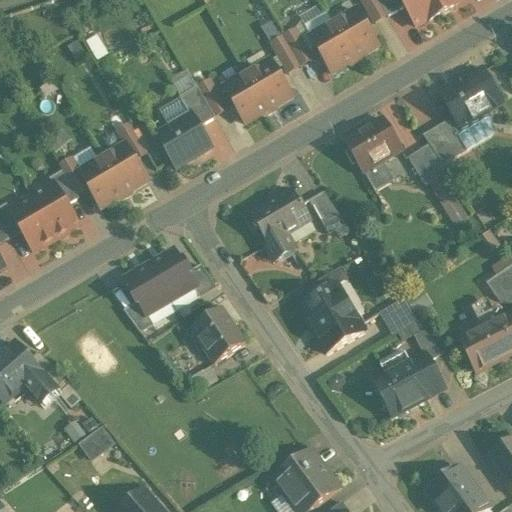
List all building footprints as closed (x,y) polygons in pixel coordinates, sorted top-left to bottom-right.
[(387,19),(376,0),(360,0),(375,26),(387,19)] [(376,0),(387,19),(405,9),(399,0),(376,0)] [(399,0),(405,9),(416,29),(428,22),(428,23),(443,14),(434,0),(399,0)] [(434,0),(443,14),(457,6),(457,5),(465,0),(434,0)] [(356,12),(333,26),(356,65),(361,62),(359,59),(378,48),(356,12)] [(356,65),(333,26),(310,39),(332,75),(350,65),(351,68),(356,65)] [(313,62),(295,31),(283,38),(301,69),(313,62)] [(301,69),(283,38),(271,45),(289,76),(301,69)] [(270,63),(247,76),(270,115),(275,113),(273,110),(291,99),(270,63)] [(482,73),(440,97),(458,127),(472,118),(473,121),(479,122),(487,117),(488,113),(501,106),(482,73)] [(247,76),(224,90),(245,126),(263,115),(265,118),(270,115),(247,76)] [(227,113),(209,82),(197,89),(215,120),(227,113)] [(197,89),(179,99),(188,115),(190,114),(199,130),(215,120),(197,89)] [(188,115),(168,127),(170,130),(157,138),(176,171),(211,150),(199,130),(190,114),(188,115)] [(384,121),(344,144),(364,175),(366,174),(376,192),(394,182),(383,163),(402,153),(384,121)] [(448,122),(423,137),(429,147),(443,167),(466,153),(448,122)] [(147,157),(129,126),(117,133),(125,147),(135,164),(147,157)] [(125,147),(102,161),(125,200),(130,197),(128,194),(147,183),(135,164),(125,147)] [(429,147),(407,160),(423,189),(448,175),(443,167),(429,147)] [(79,175),(71,160),(59,167),(63,173),(77,197),(89,191),(79,175)] [(102,161),(79,175),(89,191),(101,211),(119,200),(121,203),(125,200),(102,161)] [(77,197),(63,173),(49,181),(53,187),(54,187),(66,208),(79,200),(77,197)] [(53,187),(32,200),(56,241),(78,228),(66,208),(54,187),(53,187)] [(292,192),(250,217),(268,246),(264,248),(273,264),(294,251),(286,237),(311,223),(302,207),(300,207),(292,192)] [(339,217),(323,194),(309,202),(323,227),(323,226),(339,217)] [(10,212),(9,213),(21,234),(33,254),(56,241),(32,200),(10,212)] [(10,212),(6,206),(0,209),(0,225),(9,241),(21,234),(9,213),(10,212)] [(339,217),(323,226),(329,236),(345,226),(339,217)] [(0,225),(0,246),(9,241),(0,225)] [(493,231),(482,238),(491,252),(502,245),(493,231)] [(173,253),(150,267),(149,267),(171,304),(194,290),(195,289),(187,277),(190,275),(189,274),(184,264),(181,266),(173,253)] [(511,266),(486,285),(499,303),(511,305),(511,266)] [(171,304),(149,267),(149,268),(125,282),(133,294),(130,296),(136,305),(136,307),(139,305),(146,318),(147,317),(171,304)] [(201,267),(189,274),(190,275),(187,277),(195,289),(194,290),(200,300),(217,290),(201,267)] [(337,288),(299,310),(326,356),(364,334),(337,288)] [(403,300),(378,315),(392,338),(418,322),(403,300)] [(146,318),(139,305),(136,307),(136,305),(124,313),(140,335),(153,327),(147,317),(146,318)] [(221,311),(191,332),(195,338),(191,341),(198,352),(203,349),(215,367),(245,346),(221,311)] [(498,321),(460,341),(477,375),(511,356),(511,315),(499,323),(498,321)] [(441,358),(424,333),(412,339),(426,365),(441,358)] [(16,345),(0,358),(0,399),(4,404),(26,385),(38,400),(52,387),(40,375),(41,374),(30,361),(16,345)] [(68,387),(39,354),(30,361),(41,374),(40,375),(52,387),(59,395),(68,387)] [(415,365),(374,386),(391,419),(432,399),(415,365)] [(210,369),(190,381),(197,393),(217,382),(210,369)] [(93,414),(69,432),(79,445),(103,427),(93,414)] [(93,461),(119,446),(109,427),(82,442),(93,461)] [(511,442),(487,459),(511,495),(511,442)] [(312,453),(272,483),(293,511),(308,511),(338,491),(312,453)] [(458,469),(425,494),(426,496),(428,495),(441,511),(487,511),(489,511),(458,469)] [(144,491),(120,511),(159,511),(144,495),(146,493),(144,491)]
